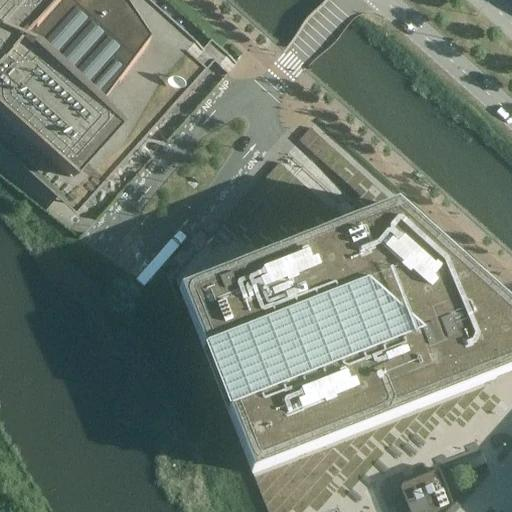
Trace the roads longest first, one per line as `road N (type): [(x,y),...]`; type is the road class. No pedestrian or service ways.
road 1 (unclassified): [(261,101),(217,108),(109,229),(160,258),(261,145)]
road 2 (secondary): [(380,0),(511,116)]
road 3 (unclassified): [(341,4),(261,101)]
